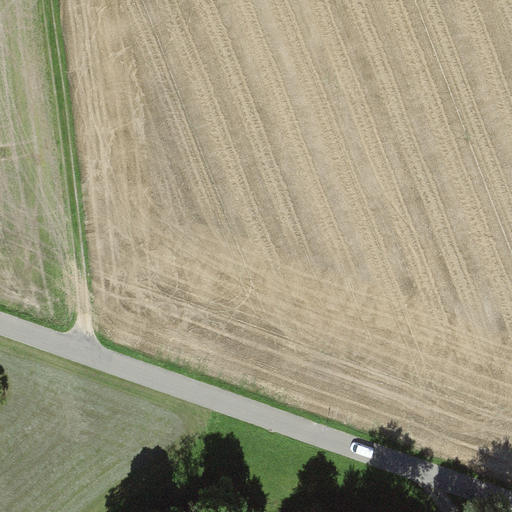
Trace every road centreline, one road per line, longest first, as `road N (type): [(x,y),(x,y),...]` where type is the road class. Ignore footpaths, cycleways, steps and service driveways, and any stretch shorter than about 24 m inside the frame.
road 1 (unclassified): [(0,322),(511,503)]
road 2 (track): [(87,353),(47,0)]
